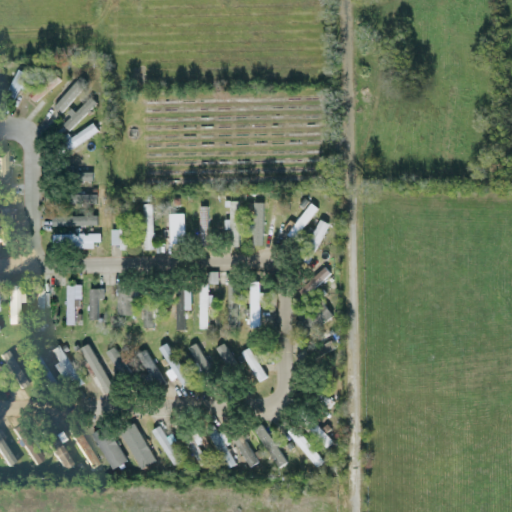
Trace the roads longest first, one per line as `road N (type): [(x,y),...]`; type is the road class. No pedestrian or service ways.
road 1 (residential): [(0,251),(273,244),(288,261),(287,387),(0,391)]
road 2 (residential): [(25,113),(37,122),(35,251)]
